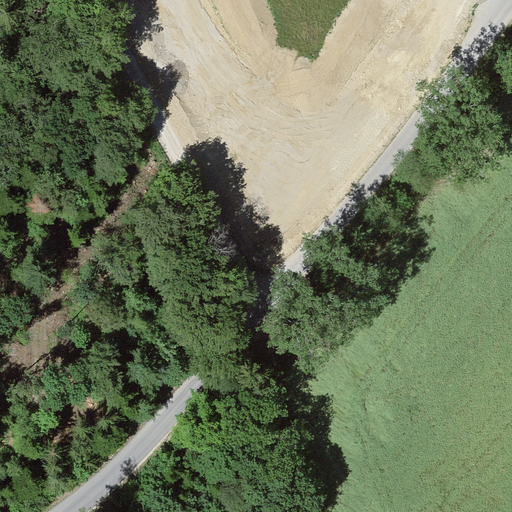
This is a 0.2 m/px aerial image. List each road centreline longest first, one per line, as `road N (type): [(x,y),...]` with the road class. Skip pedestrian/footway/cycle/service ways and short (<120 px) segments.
road 1 (track): [(266,308),(506,0)]
road 2 (track): [(266,308),(101,0)]
road 3 (unclassified): [(64,511),(161,425),(266,308)]
